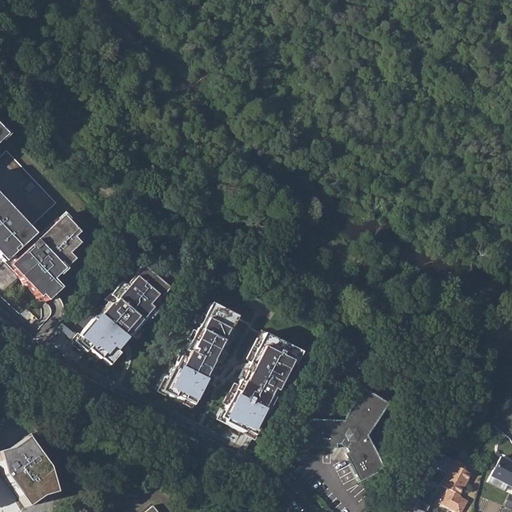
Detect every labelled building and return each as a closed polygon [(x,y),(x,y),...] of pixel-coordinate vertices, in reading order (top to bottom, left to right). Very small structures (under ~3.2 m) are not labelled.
[(0,263),(8,272),(37,302),(40,299),(45,305),(47,303),(52,298),(57,293),(59,291),(50,283),(71,263),(65,257),(76,247),(70,241),(75,236),(58,219),(32,244),(29,240),(31,238),(26,233),(53,206),(2,155),(0,157),(0,263)] [(168,288),(141,265),(97,315),(76,338),(89,348),(110,366),(126,347),(156,311),(151,308),(168,288)] [(237,316),(210,303),(160,392),(193,408),(237,316)] [(68,329),(61,324),(57,328),(64,334),(68,329)] [(302,351),(263,333),(217,419),(241,432),(248,435),(257,440),(302,351)] [(349,452),(364,479),(389,465),(371,432),(376,425),(390,401),(366,386),(347,418),(310,417),(309,445),(340,446),(340,443),(344,443),(350,447),(351,450),(349,452)] [(11,449),(0,452),(0,465),(3,476),(26,506),(41,498),(54,494),(47,469),(25,439),(11,449)] [(453,464),(429,449),(412,477),(438,493),(440,487),(453,464)] [(491,477),(511,487),(511,463),(500,458),(491,477)] [(463,467),(454,462),(453,464),(440,487),(447,491),(441,501),(444,508),(451,511),(462,511),(467,505),(460,501),(459,498),(471,476),(461,471),(463,467)] [(428,511),(430,508),(419,502),(416,507),(413,511),(428,511)]
